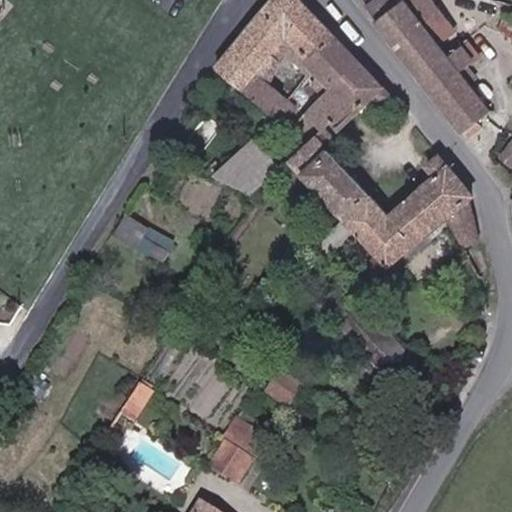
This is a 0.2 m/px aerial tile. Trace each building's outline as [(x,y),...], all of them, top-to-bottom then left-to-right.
[(355,48),(306,0),(267,0),(210,73),(279,135),(355,48)] [(436,76),(460,53),(443,29),(451,21),(433,0),(415,0),(394,20),(436,76)] [(460,53),(436,76),(479,130),(506,106),(486,83),(493,78),(487,71),(480,77),(478,74),(497,58),(479,35),(460,53)] [(394,86),(355,48),(279,135),(298,151),(328,122),(335,112),(349,124),(374,96),(396,117),(410,106),(394,86)] [(337,137),(342,132),(328,122),(298,151),(359,206),(362,210),(387,186),(337,137)] [(435,166),(440,175),(459,205),(469,238),(482,238),(479,219),(475,198),(461,178),(466,175),(449,154),(435,166)] [(280,173),(249,161),(238,177),(267,189),(280,173)] [(394,258),(459,205),(440,175),(404,203),(387,186),(362,210),(389,233),(378,243),(394,258)] [(316,291),(404,386),(423,367),(334,273),(316,291)] [(272,391),(299,405),(309,383),(284,369),(272,391)] [(270,433),(243,419),(229,447),(255,461),(267,438),(270,433)] [(222,460),(248,474),(255,461),(229,447),(222,460)] [(248,474),(222,460),(216,472),(241,485),(248,474)]
